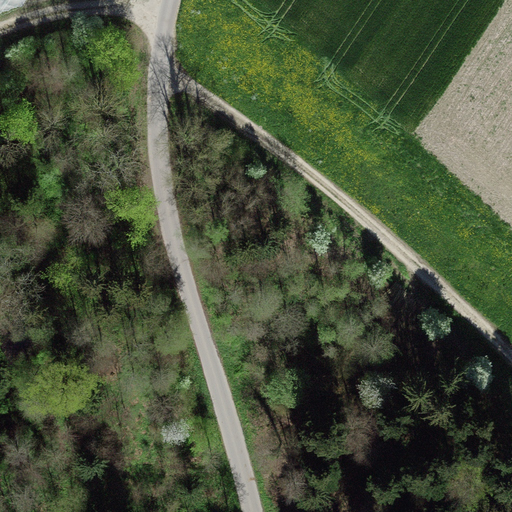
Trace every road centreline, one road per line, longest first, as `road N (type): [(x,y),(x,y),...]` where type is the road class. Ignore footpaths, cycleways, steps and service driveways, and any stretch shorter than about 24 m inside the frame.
road 1 (unclassified): [(170,0),(160,65),(161,170),(252,511)]
road 2 (track): [(160,65),(328,188),(511,356)]
road 3 (track): [(0,30),(59,13),(167,8)]
